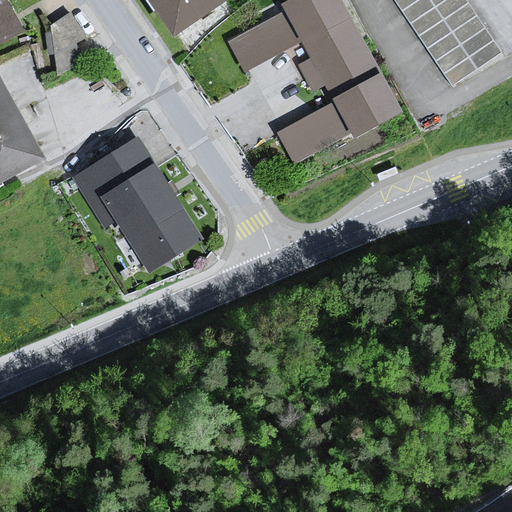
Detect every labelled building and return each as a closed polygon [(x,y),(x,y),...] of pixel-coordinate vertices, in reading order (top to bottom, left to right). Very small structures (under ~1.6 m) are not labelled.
[(0,0),(0,45),(26,31),(8,0),(0,0)] [(227,0),(141,0),(171,44),(232,7),(227,0)] [(283,15),(225,46),(244,77),(301,45),(308,62),(296,68),(323,111),(273,140),(287,171),(403,120),(338,0),(295,0),(278,9),(283,15)] [(504,48),(471,0),(395,0),(453,83),(504,48)] [(45,26),(68,64),(84,54),(76,40),(87,34),(73,10),(45,26)] [(0,80),(0,181),(44,157),(0,80)] [(139,140),(79,176),(109,224),(117,213),(150,267),(199,237),(139,140)]
